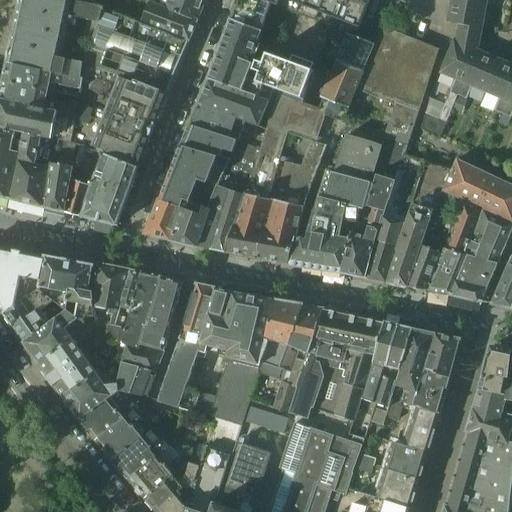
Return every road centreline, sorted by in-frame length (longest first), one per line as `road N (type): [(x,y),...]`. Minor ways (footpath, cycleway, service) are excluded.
road 1 (residential): [(133,224),(222,0)]
road 2 (residential): [(121,511),(0,353)]
